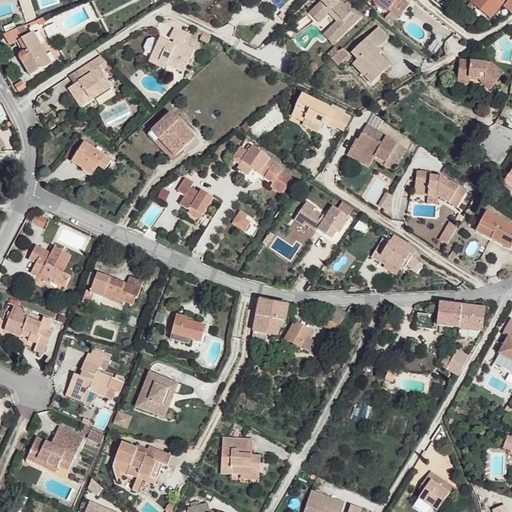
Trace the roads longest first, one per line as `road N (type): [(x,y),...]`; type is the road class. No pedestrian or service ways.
road 1 (residential): [(31,193),(259,288),(385,299)]
road 2 (residential): [(274,63),(160,10),(15,104)]
road 3 (residential): [(379,511),(511,298)]
road 4 (residential): [(270,509),(385,299)]
road 5 (track): [(331,187),(487,291)]
road 6 (residential): [(385,299),(511,286)]
